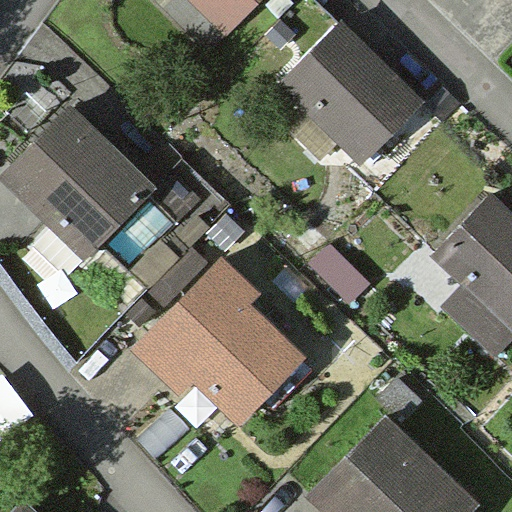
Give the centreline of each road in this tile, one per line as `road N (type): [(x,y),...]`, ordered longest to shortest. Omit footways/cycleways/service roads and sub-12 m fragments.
road 1 (residential): [(0,336),(94,450),(158,511)]
road 2 (residential): [(404,0),(511,105)]
